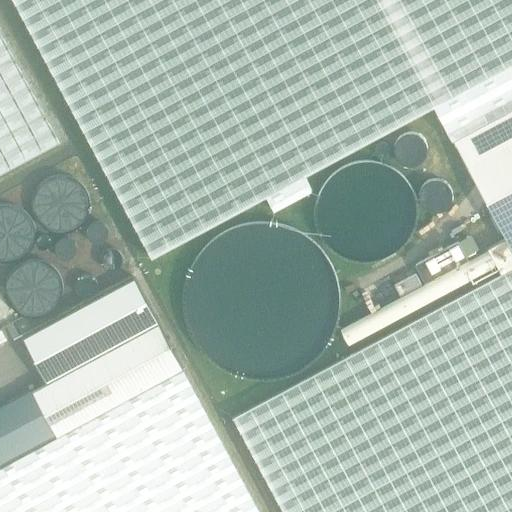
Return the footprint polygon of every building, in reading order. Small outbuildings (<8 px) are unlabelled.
[(502,274),(233,417),(283,511),(511,511),(511,0),(15,0),(153,257),(267,196),(275,210),(312,190),(305,175),(435,105),(453,140),(506,239),(488,248),(502,274)] [(0,174),(61,142),(0,28),(0,174)] [(431,162),(432,157),(431,151),(429,146),(425,142),(420,139),(414,139),(408,139),(403,142),(399,146),(397,151),(396,157),(397,162),(399,167),(403,171),(408,174),(414,175),(420,174),(425,171),(429,167),(431,162)] [(416,229),(417,219),(416,210),(414,201),(410,192),(404,184),(397,178),(388,173),(380,169),(370,168),(360,168),(351,169),(342,173),(334,178),(327,184),(321,192),(317,201),(314,210),(313,219),(314,229),(317,238),(321,247),(327,254),(334,261),(342,266),(351,269),(360,271),(370,271),(379,269),(388,266),(397,261),(404,255),(410,247),(414,238),(416,229)] [(452,212),(453,206),(452,201),(449,196),(445,193),(440,191),(434,192),(429,194),(426,198),(424,204),(424,209),(426,214),(429,218),(434,221),(440,221),(445,220),(449,216),(452,212)] [(338,313),(339,302),(338,291),(336,281),(332,270),(327,261),(321,252),(313,244),(305,237),(295,231),(285,227),(275,224),(264,222),(253,222),(242,224),(231,227),(221,231),(212,237),(203,244),(196,252),(190,261),(185,270),(181,281),(179,291),(178,302),(179,313),(181,324),(184,334),(189,344),(196,353),(203,361),(212,368),(221,373),(231,378),(242,381),(253,382),(264,382),(274,381),(285,378),(295,374),(305,368),(313,361),(320,353),(327,344),(332,334),(336,324),(338,313)] [(459,241),(416,264),(426,282),(469,260),(459,241)] [(422,284),(417,274),(395,285),(401,296),(422,284)] [(0,511),(259,511),(183,370),(158,323),(134,278),(22,338),(46,383),(0,408),(0,511)]
